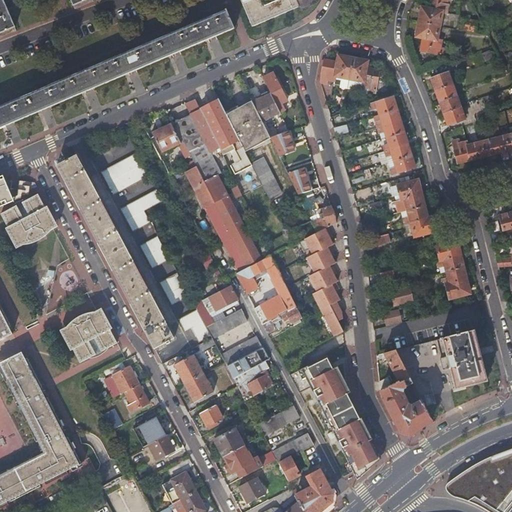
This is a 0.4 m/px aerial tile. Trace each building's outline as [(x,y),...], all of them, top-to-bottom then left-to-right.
[(4,3),(2,0),(0,0),(0,38),(16,32),(7,10),(12,8),(9,0),(4,3)] [(70,0),(75,10),(94,2),(92,0),(70,0)] [(240,0),(252,28),(299,8),(301,12),(313,6),(317,4),(319,3),(321,1),(321,0),(240,0)] [(416,37),(423,38),(437,41),(437,40),(442,12),(446,13),(447,5),(451,6),(452,0),(451,0),(430,0),(428,9),(421,7),(416,37)] [(511,4),(489,20),(497,32),(511,21),(511,4)] [(0,128),(234,29),(226,11),(205,20),(203,14),(195,18),(197,23),(169,35),(167,30),(159,34),(161,38),(125,54),(123,48),(115,52),(117,57),(81,72),(79,67),(71,70),(73,76),(38,91),(36,86),(28,89),(30,94),(1,106),(0,103),(0,128)] [(459,18),(457,27),(476,31),(478,21),(459,18)] [(423,38),(423,40),(421,50),(442,54),(443,48),(440,48),(441,41),(437,40),(437,41),(423,38)] [(349,79),(353,58),(338,55),(336,63),(337,63),(334,77),(335,77),(349,79)] [(361,86),(362,86),(363,82),(366,68),(367,61),(353,58),(349,79),(362,81),(361,86)] [(337,63),(336,63),(335,63),(323,61),(322,65),(323,65),(320,82),(326,84),(327,80),(334,81),(335,77),(334,77),(337,63)] [(379,70),(368,68),(366,68),(363,82),(362,86),(369,87),(368,91),(375,92),(379,70)] [(272,71),(261,76),(270,92),(274,101),(279,111),(284,109),(280,101),(279,99),(284,96),(272,71)] [(435,91),(452,85),(447,73),(443,74),(442,72),(438,74),(438,76),(431,79),(435,91)] [(435,91),(448,125),(455,123),(456,124),(461,123),(460,120),(464,119),(452,85),(435,91)] [(270,92),(252,103),(262,122),(280,112),(279,111),(274,101),(270,92)] [(388,144),(383,145),(386,155),(392,154),(396,167),(391,169),(392,174),(415,167),(393,97),(371,104),(372,109),(377,107),(381,120),(376,122),(379,132),(384,130),(388,144)] [(482,98),(470,102),(472,108),(484,104),(482,98)] [(190,115),(170,124),(181,144),(184,143),(197,168),(249,268),(261,261),(211,165),(212,164),(202,146),(205,144),(211,153),(220,148),(200,110),(195,99),(185,104),(190,115)] [(218,100),(200,110),(220,148),(221,150),(239,141),(225,115),(218,100)] [(252,102),(225,115),(239,141),(243,149),(244,152),(271,139),(270,138),(270,137),(262,122),(252,103),(252,102)] [(181,144),(170,124),(152,133),(162,153),(181,144)] [(336,134),(348,131),(347,124),(335,127),(336,134)] [(289,131),(270,137),(270,138),(271,139),(279,155),(294,151),(289,131)] [(457,163),(511,148),(511,143),(510,135),(467,145),(467,142),(459,143),(458,140),(452,141),(456,157),(455,158),(456,162),(457,162),(457,163)] [(150,175),(137,152),(101,172),(113,195),(150,175)] [(76,155),(57,166),(154,348),(174,337),(76,155)] [(264,157),(251,164),(269,200),(282,193),(264,157)] [(170,160),(163,164),(164,166),(168,172),(175,169),(170,160)] [(379,165),(368,169),(370,176),(382,172),(379,165)] [(313,190),(306,167),(304,168),(311,190),(313,190)] [(249,268),(197,168),(188,173),(195,187),(194,187),(239,273),(249,268)] [(304,168),(288,173),(292,182),(298,194),(311,190),(304,168)] [(12,180),(0,179),(0,203),(10,199),(12,180)] [(401,200),(421,195),(417,179),(397,185),(400,199),(399,199),(399,200),(401,200)] [(32,185),(20,184),(19,194),(31,195),(32,185)] [(242,196),(237,187),(232,189),(237,198),(242,196)] [(145,211),(163,201),(163,200),(157,189),(121,208),(133,232),(150,222),(145,211)] [(307,213),(319,209),(314,189),(313,190),(311,190),(298,194),(307,213)] [(38,194),(2,214),(9,227),(7,228),(18,248),(55,228),(59,226),(48,206),(46,207),(38,194)] [(407,211),(424,207),(421,195),(401,200),(399,200),(400,205),(406,204),(407,211)] [(367,203),(369,210),(382,207),(380,200),(367,203)] [(317,222),(313,225),(317,232),(328,227),(336,223),(331,205),(322,208),(324,218),(316,221),(317,222)] [(427,217),(424,207),(407,211),(409,217),(403,218),(405,224),(410,223),(414,236),(435,231),(431,216),(427,217)] [(511,212),(500,215),(503,229),(511,227),(511,212)] [(306,257),(330,246),(333,244),(330,238),(329,235),(331,234),(328,227),(317,232),(298,242),(303,252),(309,249),(311,254),(306,257)] [(286,233),(265,245),(270,256),(289,246),(292,245),(286,233)] [(389,234),(373,238),(375,246),(391,242),(389,234)] [(170,258),(166,251),(158,236),(140,245),(152,268),(170,258)] [(447,278),(442,279),(444,285),(446,285),(449,298),(470,293),(457,241),(436,246),(439,260),(437,261),(439,266),(445,265),(447,278)] [(316,291),(313,293),(319,306),(336,298),(337,297),(334,291),(338,289),(335,283),(337,282),(333,275),(332,272),(335,271),(332,265),(335,263),(332,256),(331,254),(333,252),(330,246),(333,245),(333,244),(330,246),(306,257),(314,273),(308,276),(316,291)] [(249,268),(239,273),(236,274),(247,294),(257,289),(257,286),(252,277),(267,269),(272,280),(280,296),(288,312),(297,307),(270,256),(261,261),(249,268)] [(511,257),(496,259),(498,267),(511,265),(511,257)] [(189,296),(177,272),(159,281),(171,305),(189,296)] [(230,286),(202,301),(210,316),(214,314),(238,301),(230,286)] [(412,300),(408,287),(389,292),(393,305),(412,300)] [(319,306),(313,293),(311,294),(333,337),(334,336),(334,335),(332,330),(326,318),(319,306)] [(287,312),(288,312),(280,296),(266,304),(269,311),(267,313),(270,321),(277,317),(279,316),(279,315),(286,311),(287,312)] [(339,300),(337,297),(336,298),(319,306),(326,318),(332,330),(334,335),(342,331),(337,321),(341,319),(341,312),(336,302),(339,300)] [(0,340),(14,333),(10,326),(12,325),(0,301),(0,340)] [(202,301),(194,305),(197,310),(202,320),(210,316),(202,301)] [(242,309),(243,309),(238,301),(214,314),(218,321),(242,309)] [(269,311),(266,304),(255,309),(263,325),(270,321),(267,313),(269,311)] [(317,347),(297,307),(288,312),(287,312),(279,316),(281,319),(288,315),(304,345),(309,343),(312,349),(317,347)] [(74,348),(81,362),(118,342),(111,329),(113,328),(102,308),(98,310),(61,329),(72,350),(74,348)] [(249,321),(242,309),(218,321),(206,328),(210,335),(212,338),(213,339),(249,321)] [(202,320),(197,310),(179,318),(185,330),(191,327),(199,342),(210,335),(206,328),(202,320)] [(387,325),(401,321),(398,310),(384,313),(387,325)] [(206,328),(218,321),(214,314),(210,316),(202,320),(206,328)] [(270,321),(263,325),(267,333),(281,327),(277,320),(278,320),(277,317),(270,321)] [(486,380),(473,330),(442,338),(447,356),(440,357),(443,369),(449,367),(455,388),(486,380)] [(256,337),(221,355),(233,377),(233,378),(249,370),(250,369),(269,360),(263,348),(262,349),(256,337)] [(218,351),(213,339),(212,338),(205,341),(212,354),(218,351)] [(406,369),(396,350),(376,355),(377,360),(385,356),(399,381),(400,382),(404,380),(407,385),(412,382),(406,369)] [(10,386),(15,397),(18,395),(20,400),(22,404),(25,409),(22,410),(27,421),(30,419),(33,424),(30,425),(35,436),(38,434),(41,439),(47,452),(35,458),(30,461),(28,458),(18,463),(19,466),(14,469),(13,466),(2,471),(4,474),(0,476),(0,507),(10,503),(8,500),(12,498),(13,500),(42,485),(41,483),(46,481),(47,484),(69,472),(68,469),(72,467),(74,470),(84,465),(69,436),(67,437),(62,426),(64,425),(49,396),(47,397),(42,387),(44,386),(29,357),(27,358),(23,351),(1,362),(4,369),(2,371),(7,381),(10,380),(12,385),(10,386)] [(174,365),(184,383),(203,374),(192,355),(174,365)] [(354,471),(367,464),(380,457),(347,393),(335,368),(328,355),(289,375),(299,393),(310,387),(333,431),(328,434),(330,440),(336,437),(354,471)] [(124,366),(123,362),(110,369),(112,372),(124,366)] [(275,380),(265,362),(250,369),(249,370),(252,375),(265,369),(271,381),(275,380)] [(128,364),(124,366),(112,372),(122,393),(125,391),(139,384),(128,364)] [(338,366),(335,368),(347,393),(351,391),(338,366)] [(420,397),(424,405),(434,403),(430,383),(421,378),(414,367),(406,369),(412,382),(420,397)] [(271,381),(265,369),(252,375),(249,370),(233,378),(238,386),(241,392),(245,400),(273,385),(271,381)] [(203,374),(184,383),(194,402),(213,393),(203,374)] [(379,381),(380,390),(393,383),(389,375),(379,381)] [(412,433),(432,420),(424,405),(420,397),(418,398),(420,401),(412,405),(408,402),(403,392),(403,388),(407,386),(407,385),(404,380),(400,382),(399,381),(393,383),(380,390),(382,397),(399,430),(412,433)] [(149,402),(139,384),(125,391),(131,402),(128,404),(131,412),(149,402)] [(238,386),(225,393),(229,399),(241,392),(238,386)] [(300,417),(293,405),(258,424),(264,436),(300,417)] [(222,419),(215,406),(201,414),(207,427),(222,419)] [(114,408),(103,414),(111,430),(123,424),(114,408)] [(150,443),(166,434),(157,416),(140,425),(150,443)] [(214,440),(223,456),(239,448),(243,445),(235,429),(214,440)] [(290,457),(314,445),(308,433),(273,452),(276,459),(279,463),(290,457)] [(150,443),(148,444),(156,459),(174,450),(166,434),(150,443)] [(511,447),(494,455),(482,461),(461,474),(448,482),(447,484),(446,485),(446,487),(446,488),(446,490),(447,491),(448,493),(449,495),(451,496),(452,496),(455,497),(459,498),(462,499),(468,501),(478,495),(479,496),(490,504),(499,511),(503,511),(511,501),(511,447)] [(239,448),(223,456),(230,471),(246,462),(239,448)] [(273,452),(272,451),(259,458),(263,466),(276,459),(273,452)] [(300,474),(290,457),(279,463),(288,481),(300,474)] [(367,464),(354,471),(358,479),(370,469),(367,464)] [(304,511),(319,511),(331,502),(332,496),(318,470),(306,477),(311,488),(299,494),(296,496),(299,502),(304,511)] [(186,471),(163,484),(173,504),(174,503),(182,499),(196,491),(186,471)] [(265,494),(256,477),(239,486),(248,503),(265,494)] [(196,491),(182,499),(174,503),(179,511),(201,511),(206,509),(196,491)] [(304,511),(299,502),(286,511),(283,511),(281,508),(273,507),(264,511),(304,511)]
